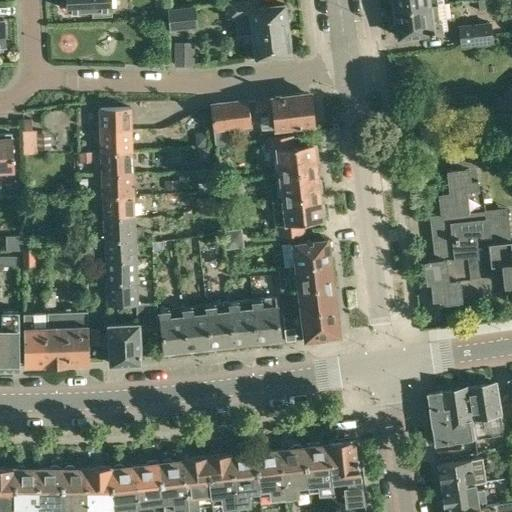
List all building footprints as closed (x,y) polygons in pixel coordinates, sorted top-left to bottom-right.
[(66,0),(67,10),(92,9),(92,16),(111,15),(110,0),(66,0)] [(230,16),(235,15),(237,33),(288,27),(285,3),(258,6),(257,0),(241,0),(228,2),(230,16)] [(390,0),(392,9),(439,3),(439,4),(444,4),(443,0),(390,0)] [(477,0),(479,9),(489,8),(488,0),(477,0)] [(439,3),(392,9),(395,35),(442,30),(439,4),(439,3)] [(168,7),(170,30),(198,28),(196,5),(168,7)] [(458,24),(460,47),(494,43),(491,20),(458,24)] [(288,27),(237,33),(237,36),(229,37),(229,44),(232,44),(232,46),(247,44),(248,57),(255,56),(255,57),(290,52),(288,27)] [(192,41),(191,41),(174,41),(174,63),(192,63),(192,41)] [(511,125),(511,124),(511,80),(491,110),(511,125)] [(257,113),(266,112),(266,116),(260,116),(262,129),(314,122),(310,91),(255,98),(255,100),(257,113)] [(229,128),(251,126),(249,101),(249,98),(210,102),(211,105),(215,143),(231,142),(229,128)] [(100,118),(100,129),(131,128),(130,106),(99,107),(100,118)] [(446,253),(446,258),(424,260),(426,283),(431,282),(433,299),(439,298),(440,303),(462,300),(460,279),(476,277),(486,265),(502,263),(504,285),(511,283),(511,244),(511,245),(509,217),(486,220),(483,187),(478,188),(477,178),(471,179),(469,167),(480,165),(477,143),(467,144),(464,123),(442,125),(441,114),(419,117),(421,139),(443,137),(444,147),(448,147),(451,169),(447,169),(449,191),(438,192),(440,214),(429,215),(433,243),(446,253)] [(23,120),(23,130),(32,129),(32,117),(23,117),(23,120)] [(131,128),(100,129),(101,151),(131,150),(131,128)] [(12,132),(0,132),(0,169),(14,169),(12,132)] [(207,133),(195,133),(195,145),(208,144),(207,133)] [(31,134),(30,158),(57,158),(58,135),(31,134)] [(267,148),(277,146),(280,172),(319,167),(316,142),(296,144),(295,134),(266,137),(267,148)] [(131,150),(101,151),(102,172),(132,171),(131,150)] [(79,162),(93,162),(93,153),(79,153),(79,162)] [(319,167),(280,172),(283,197),(322,192),(319,167)] [(132,171),(102,172),(103,194),(133,193),(132,171)] [(221,180),(224,204),(238,202),(236,183),(235,178),(229,179),(221,180)] [(164,180),(164,190),(179,190),(178,180),(164,180)] [(322,192),(283,197),(272,199),(275,225),(277,224),(278,234),(305,233),(304,220),(325,218),(322,192)] [(133,193),(103,194),(104,215),(134,214),(133,193)] [(213,196),(198,197),(199,210),(215,208),(213,196)] [(237,223),(235,206),(227,207),(229,224),(237,223)] [(135,228),(134,214),(104,215),(105,237),(135,236),(135,228)] [(37,240),(49,240),(49,226),(37,226),(37,240)] [(242,226),(223,229),(225,248),(244,245),(242,226)] [(105,237),(105,259),(136,258),(135,236),(105,237)] [(294,241),(297,264),(330,260),(328,237),(306,240),(294,241)] [(34,248),(23,248),(23,266),(35,266),(34,248)] [(0,264),(15,265),(15,255),(0,255),(0,264)] [(136,258),(105,259),(106,281),(137,280),(136,258)] [(289,265),(292,288),(333,283),(330,260),(297,264),(289,265)] [(137,280),(106,281),(107,302),(138,301),(137,280)] [(333,283),(292,288),(294,303),(301,302),(302,310),(336,306),(333,283)] [(276,298),(252,300),(257,339),(280,336),(276,298)] [(252,300),(230,303),(234,341),(257,339),(252,300)] [(230,303),(207,305),(211,343),(234,341),(230,303)] [(143,317),(143,329),(158,330),(155,304),(137,304),(137,317),(143,317)] [(207,305),(183,308),(189,346),(211,343),(207,305)] [(336,306),(302,310),(306,338),(333,335),(339,329),(336,306)] [(189,346),(183,308),(159,310),(163,348),(189,346)] [(0,324),(0,365),(18,365),(18,324),(18,309),(3,309),(3,324),(0,324)] [(23,324),(23,326),(24,364),(46,363),(45,325),(46,325),(46,312),(23,312),(23,324)] [(110,361),(140,360),(138,320),(108,321),(110,361)] [(88,325),(46,325),(45,325),(46,363),(89,362),(88,325)] [(286,340),(295,339),(293,329),(285,330),(285,335),(286,340)] [(467,387),(472,419),(475,437),(503,433),(500,415),(496,383),(467,387)] [(467,387),(440,391),(445,423),(462,420),(465,439),(475,437),(472,419),(467,387)] [(445,423),(440,391),(427,393),(434,443),(465,439),(462,420),(445,423)] [(328,441),(328,444),(333,489),(334,505),(364,502),(357,460),(355,457),(353,443),(348,439),(328,441)] [(328,444),(304,447),(309,492),(333,489),(328,444)] [(304,447),(280,449),(284,494),(309,492),(304,447)] [(280,449),(256,452),(260,487),(269,487),(270,496),(284,494),(280,449)] [(232,452),(208,455),(211,494),(221,493),(222,504),(237,503),(232,454),(232,452)] [(256,452),(232,454),(237,503),(250,501),(249,490),(259,489),(259,488),(260,487),(256,452)] [(184,457),(184,460),(188,511),(199,511),(198,495),(211,494),(208,455),(184,457)] [(437,464),(441,488),(473,483),(473,482),(482,481),(480,467),(471,468),(470,459),(437,464)] [(188,511),(184,460),(160,462),(164,511),(188,511)] [(164,511),(160,462),(137,465),(140,511),(155,511),(164,511)] [(86,466),(87,468),(87,511),(112,511),(110,468),(110,465),(86,466)] [(140,511),(137,465),(110,468),(112,511),(140,511)] [(0,511),(14,511),(14,469),(14,467),(0,467),(0,511)] [(62,511),(62,468),(39,469),(38,511),(62,511)] [(87,511),(87,468),(62,468),(62,511),(87,511)] [(38,511),(39,469),(14,469),(14,511),(38,511)] [(473,483),(441,488),(444,511),(477,506),(476,502),(485,500),(484,488),(474,489),(473,483)] [(477,506),(444,511),(511,511),(511,500),(489,504),(477,506)]
